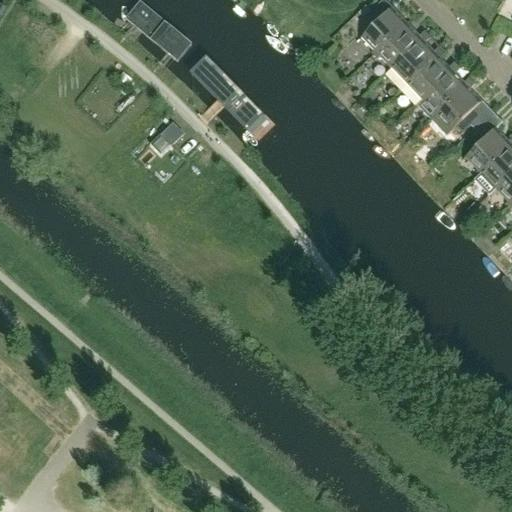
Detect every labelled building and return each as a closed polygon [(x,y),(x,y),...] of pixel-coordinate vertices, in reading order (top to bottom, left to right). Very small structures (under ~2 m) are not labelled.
[(148,19),(121,0),(87,0),(136,35),(148,19)] [(405,28),(390,13),(393,10),(383,0),(371,13),(366,18),(374,27),(359,41),(360,42),(364,38),(376,50),(371,54),(374,57),(405,28)] [(394,69),(420,43),(423,46),(430,39),(424,33),(417,40),(405,28),(374,57),(377,60),(382,56),(383,58),(394,69)] [(228,91),(170,36),(156,50),(214,106),(228,91)] [(435,59),(437,62),(445,54),(439,48),(431,55),(423,46),(420,43),(394,69),(387,75),(402,91),(435,59)] [(449,74),(452,77),(460,70),(454,64),(446,71),(437,62),(435,59),(402,91),(416,106),(449,74)] [(461,87),(452,77),(449,74),(416,106),(432,122),(433,121),(434,119),(464,90),(467,93),(475,85),(469,79),(461,87)] [(433,124),(444,136),(448,136),(464,120),(469,125),(474,131),(492,114),(481,102),(478,105),(467,93),(464,90),(434,119),(433,121),(433,124)] [(509,148),(506,145),(494,132),(502,124),(492,114),(474,131),(484,141),(463,161),(464,162),(468,157),(480,169),(475,174),(479,177),(509,148)] [(172,148),(185,135),(175,124),(173,125),(161,137),(162,138),(154,146),(163,155),(171,147),(172,148)] [(469,125),(455,138),(460,144),(474,131),(469,125)] [(509,148),(479,177),(474,181),(489,197),(498,188),(498,189),(511,175),(511,151),(511,150),(511,139),(506,145),(509,148)] [(509,208),(511,205),(511,175),(498,189),(510,201),(505,205),(509,208)]
